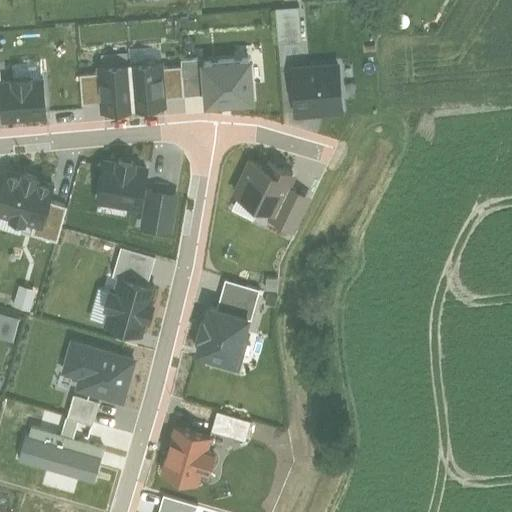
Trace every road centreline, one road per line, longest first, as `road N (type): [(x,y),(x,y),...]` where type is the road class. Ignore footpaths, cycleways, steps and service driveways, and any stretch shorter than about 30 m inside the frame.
road 1 (residential): [(119,511),(200,220),(206,130)]
road 2 (residential): [(206,130),(0,144)]
road 3 (residential): [(206,130),(249,130),(328,151)]
